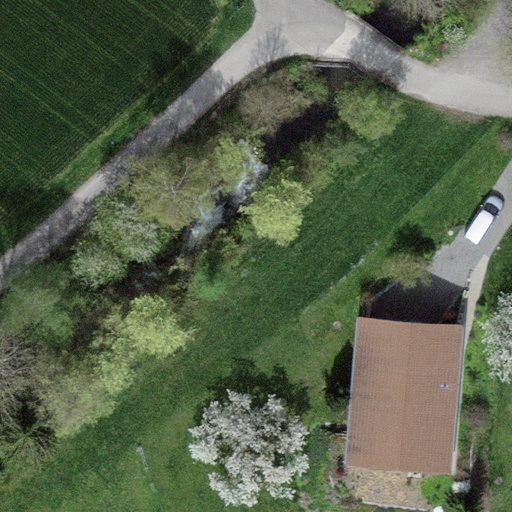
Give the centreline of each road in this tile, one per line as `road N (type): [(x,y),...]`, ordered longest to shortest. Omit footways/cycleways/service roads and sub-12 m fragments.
road 1 (track): [(292,12),(103,188),(0,269)]
road 2 (track): [(292,12),(397,72),(511,100)]
